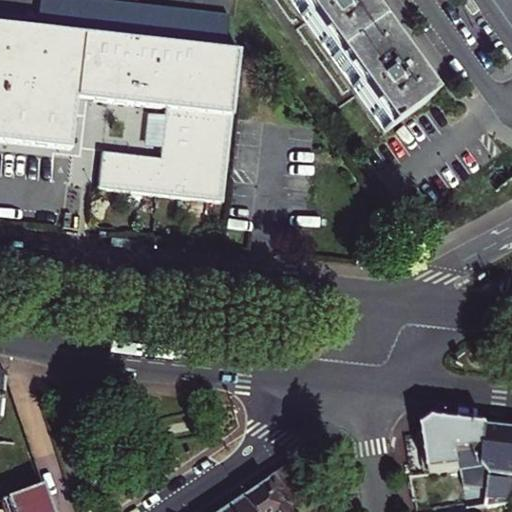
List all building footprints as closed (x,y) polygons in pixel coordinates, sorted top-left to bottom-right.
[(40,0),(37,31),(50,32),(53,0),(40,0)] [(53,0),(50,32),(65,34),(68,0),(53,0)] [(68,0),(65,34),(80,35),(83,0),(68,0)] [(89,0),(83,0),(80,35),(93,37),(97,1),(89,0)] [(425,105),(348,0),(283,0),(381,137),(425,105)] [(97,1),(93,37),(108,38),(112,3),(97,1)] [(108,38),(123,40),(127,4),(112,3),(108,38)] [(123,40),(137,42),(140,6),(127,4),(123,40)] [(140,6),(137,42),(151,43),(155,8),(140,6)] [(155,8),(151,43),(165,45),(169,9),(155,8)] [(165,45),(178,46),(182,11),(169,9),(165,45)] [(182,11),(178,46),(193,48),(197,13),(182,11)] [(193,48),(209,49),(213,14),(197,13),(193,48)] [(209,49),(226,51),(229,16),(213,14),(209,49)] [(159,161),(101,155),(97,191),(223,205),(232,118),(240,53),(226,51),(209,49),(193,48),(178,46),(165,45),(151,43),(137,42),(123,40),(108,38),(93,37),(80,35),(65,34),(50,32),(37,31),(0,26),(0,143),(72,151),(77,102),(165,112),(159,161)] [(511,154),(510,153),(409,229),(424,247),(501,200),(511,194),(511,154)] [(429,477),(457,473),(481,469),(486,433),(436,427),(423,435),(429,477)] [(482,510),(511,505),(511,435),(486,433),(481,469),(457,473),(478,478),(482,510)] [(280,492),(272,480),(241,501),(248,511),(283,511),(273,497),(280,492)] [(50,511),(42,488),(9,500),(13,511),(50,511)] [(225,511),(248,511),(241,501),(225,511)]
